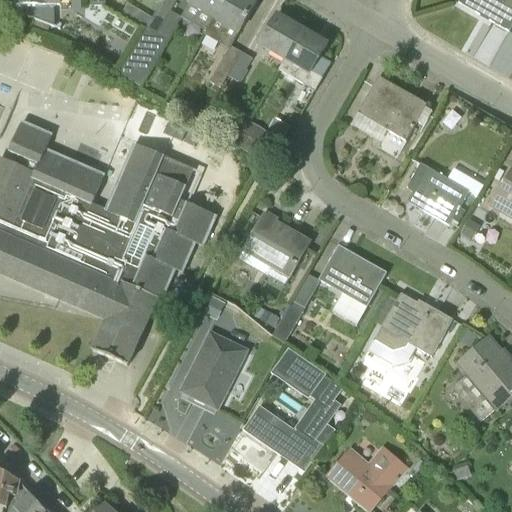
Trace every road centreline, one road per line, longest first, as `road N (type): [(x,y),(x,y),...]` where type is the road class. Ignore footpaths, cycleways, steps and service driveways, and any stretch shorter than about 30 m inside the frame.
road 1 (residential): [(511,309),(333,198),(316,179),(314,135),(376,25)]
road 2 (tertiary): [(233,511),(78,412)]
road 3 (residential): [(511,104),(376,25)]
road 4 (residential): [(78,412),(77,438),(145,511)]
